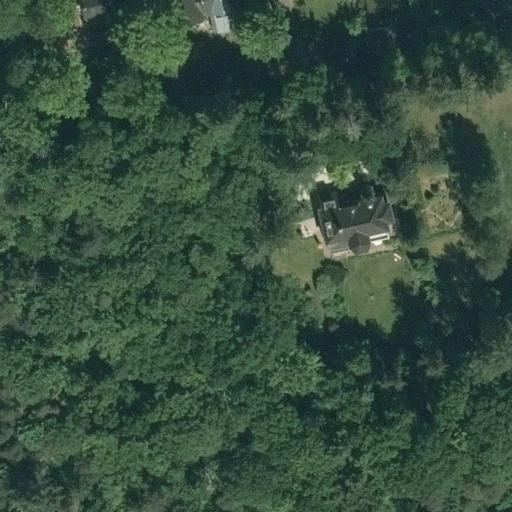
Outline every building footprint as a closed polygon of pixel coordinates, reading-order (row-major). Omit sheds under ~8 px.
[(101,11),(113,9),(111,0),(82,0),(90,34),(105,31),(101,11)] [(206,14),(209,14),(213,30),(240,24),(236,8),(242,6),(240,0),(163,0),(169,25),(206,16),(206,14)] [(431,43),(447,40),(442,22),(427,26),(431,43)] [(384,53),(377,27),(363,30),(369,57),(384,53)] [(312,71),(302,35),(284,41),(293,75),(312,71)] [(178,104),(173,79),(159,81),(164,107),(178,104)] [(73,83),(63,84),(67,117),(69,117),(70,127),(86,125),(85,112),(87,112),(85,84),(84,82),(73,83)] [(215,109),(223,143),(248,138),(240,103),(215,109)] [(388,202),(399,200),(398,192),(376,197),(375,194),(360,197),(360,200),(340,204),(338,195),(319,199),(329,247),(349,243),(355,247),(364,245),(368,240),(388,236),(386,226),(387,225),(386,218),(392,217),(388,202)]
